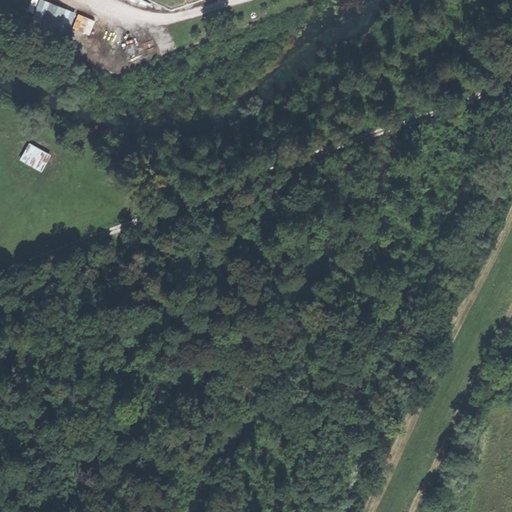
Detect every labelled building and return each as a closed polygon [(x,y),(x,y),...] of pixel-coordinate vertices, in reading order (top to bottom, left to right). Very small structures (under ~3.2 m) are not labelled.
[(36,12),(40,0),(32,0),(29,9),(36,12)] [(50,4),(41,0),(30,29),(39,33),(50,4)] [(64,9),(50,4),(39,33),(52,38),(64,9)] [(74,13),(64,9),(52,38),(62,42),(74,13)] [(75,26),(92,33),(98,19),(80,12),(75,26)] [(44,171),(54,153),(32,141),(22,158),(44,171)]
